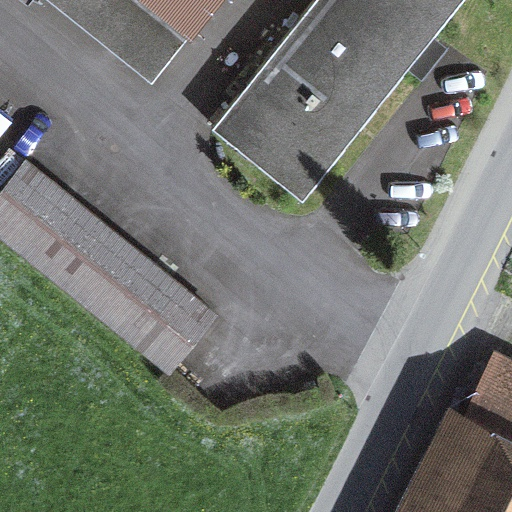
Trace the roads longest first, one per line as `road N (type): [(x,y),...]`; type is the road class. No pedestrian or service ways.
road 1 (residential): [(0,35),(412,371)]
road 2 (tertiary): [(511,175),(412,371)]
road 3 (unknown): [(274,0),(147,142)]
road 4 (tertiary): [(412,371),(341,511)]
